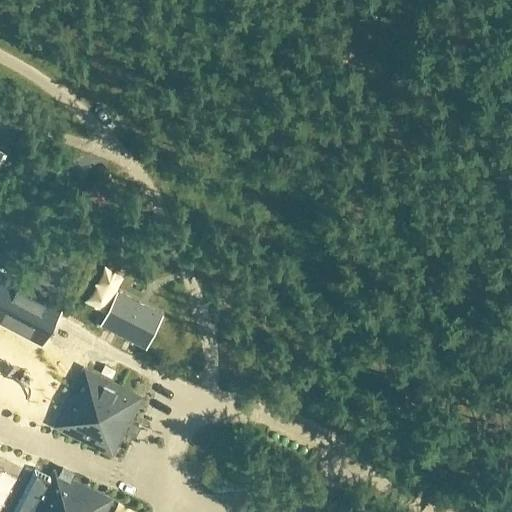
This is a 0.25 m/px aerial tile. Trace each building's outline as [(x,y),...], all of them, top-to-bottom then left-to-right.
[(0,146),(0,174),(12,152),(0,146)] [(12,271),(0,291),(0,314),(49,342),(70,304),(12,271)] [(123,286),(107,318),(152,340),(168,308),(123,286)] [(90,366),(62,418),(120,450),(148,398),(90,366)] [(57,474),(41,466),(18,511),(111,511),(119,496),(61,466),(57,474)]
